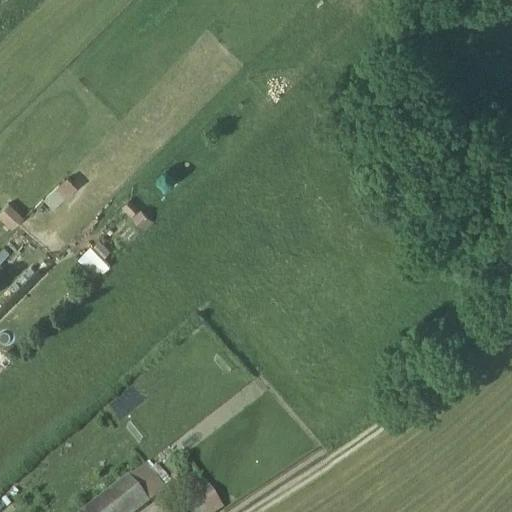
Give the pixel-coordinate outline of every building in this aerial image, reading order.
[(53,211),(65,199),(56,189),(44,201),(53,211)] [(122,207),(132,218),(140,210),(129,200),(122,207)] [(0,214),(13,228),(24,216),(8,202),(0,210),(0,214)] [(141,210),(132,218),(145,231),(153,223),(141,210)] [(146,466),(129,480),(149,507),(167,493),(146,466)] [(142,511),(149,507),(129,480),(86,511),(142,511)] [(187,511),(222,511),(223,511),(209,490),(184,506),(187,511)]
